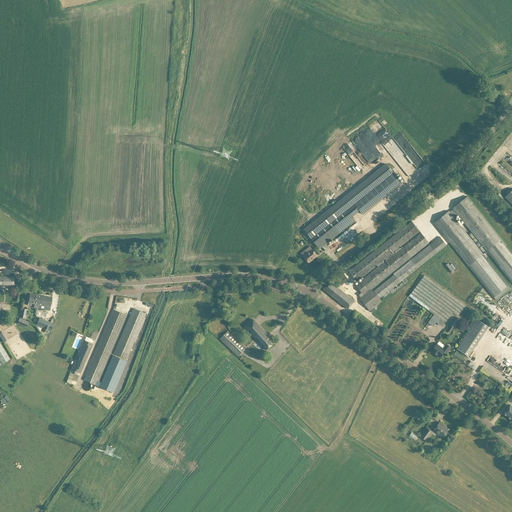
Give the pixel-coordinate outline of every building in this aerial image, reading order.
[(381,154),(386,150),(370,128),(365,131),(381,154)] [(413,153),(415,151),(402,133),(395,138),(416,167),(421,164),(413,153)] [(359,137),(343,149),(351,158),(357,154),(358,157),(363,153),(370,162),(375,158),(359,137)] [(318,233),(326,243),(354,220),(352,217),(360,210),(363,214),(401,182),(385,163),(303,228),(311,239),(318,233)] [(449,212),(449,211),(434,223),(490,294),(491,293),(496,300),(510,289),(505,282),(452,215),(456,212),(509,279),(511,282),(511,252),(467,196),(453,208),(454,209),(449,212)] [(357,281),(419,231),(412,221),(351,269),(350,268),(348,270),(357,281)] [(318,233),(311,239),(319,249),(326,243),(318,233)] [(421,233),(355,285),(361,293),(359,294),(361,297),(360,298),(370,311),(370,310),(372,313),(376,310),(374,307),(375,307),(381,302),(381,300),(390,292),(392,294),(408,282),(407,280),(406,279),(405,278),(447,245),(440,236),(393,274),(394,275),(374,291),(372,289),(429,243),(421,233)] [(302,253),(301,253),(303,256),(309,263),(318,256),(312,249),(310,246),(305,250),(302,253)] [(341,271),(334,277),(341,285),(348,279),(341,271)] [(424,275),(409,296),(415,300),(426,308),(428,310),(443,289),(424,275)] [(0,288),(2,289),(2,286),(14,286),(14,282),(14,277),(0,276),(0,288)] [(330,281),(323,289),(348,309),(354,301),(350,298),(346,295),(339,289),(333,284),(330,281)] [(431,318),(428,323),(433,326),(437,321),(440,322),(442,320),(445,323),(453,312),(455,310),(460,313),(465,306),(446,291),(431,312),(433,314),(431,318)] [(38,304),(39,295),(29,293),(28,303),(28,305),(31,305),(31,303),(38,304)] [(39,295),(38,304),(44,306),(44,309),(50,310),(52,297),(39,295)] [(131,313),(114,353),(127,358),(131,348),(132,348),(145,318),(144,317),(146,313),(133,308),(131,313)] [(87,376),(85,381),(94,384),(93,386),(94,387),(95,387),(96,385),(98,381),(99,381),(127,315),(113,309),(85,375),(87,376)] [(470,328),(457,348),(468,356),(488,326),(475,317),(468,327),(470,328)] [(26,327),(28,322),(20,318),(18,323),(26,327)] [(39,318),(36,325),(51,331),(54,324),(39,318)] [(454,329),(459,322),(454,318),(449,325),(454,329)] [(266,349),(274,343),(253,319),(245,326),(266,349)] [(238,356),(246,348),(228,331),(220,339),(238,356)] [(72,369),(66,381),(76,385),(81,373),(91,348),(93,344),(91,343),(85,340),(84,340),(82,344),(72,369)] [(0,360),(2,364),(10,359),(0,342),(0,360)] [(445,349),(444,350),(437,344),(431,351),(440,357),(443,353),(444,352),(446,354),(451,347),(447,345),(444,349),(445,349)] [(99,382),(98,386),(113,393),(119,380),(127,361),(113,355),(102,382),(101,383),(99,382)] [(443,437),(448,430),(442,425),(443,424),(439,422),(434,430),(443,437)] [(426,440),(433,432),(427,428),(420,436),(426,440)]
